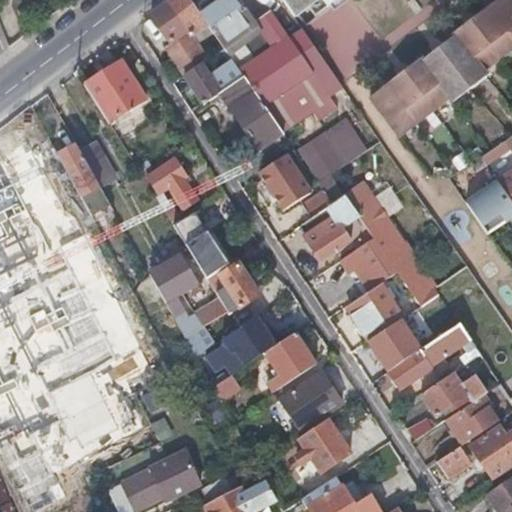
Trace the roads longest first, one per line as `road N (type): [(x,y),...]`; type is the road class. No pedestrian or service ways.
road 1 (residential): [(445,511),(111,5)]
road 2 (secondary): [(111,5),(14,79)]
